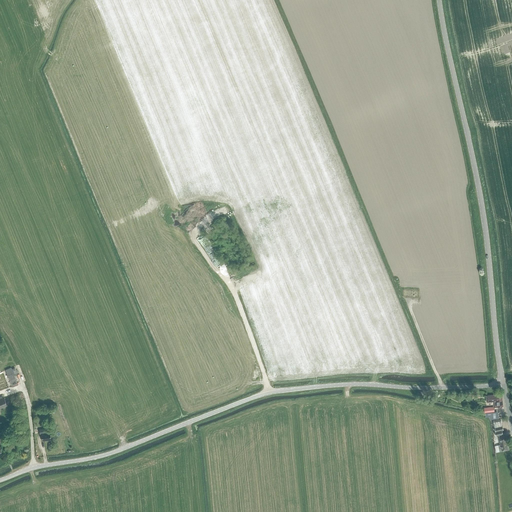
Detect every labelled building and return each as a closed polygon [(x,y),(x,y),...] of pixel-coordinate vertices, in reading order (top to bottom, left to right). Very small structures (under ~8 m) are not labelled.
[(0,385),(8,382),(1,364),(0,364),(0,385)] [(11,368),(5,370),(8,376),(7,376),(8,378),(8,377),(12,387),(18,385),(14,375),(17,374),(15,368),(11,369),(11,368)] [(495,407),(503,407),(501,394),(494,395),(486,395),(486,402),(495,402),(495,407)] [(497,418),(497,412),(494,412),(494,407),(483,407),(483,413),(491,412),(491,419),(497,418)] [(503,430),(502,426),(495,427),(496,432),(495,432),(496,436),(503,435),(502,430),(503,430)] [(42,441),(50,439),(49,433),(47,433),(46,432),(45,433),(45,429),(39,430),(39,433),(41,433),(42,441)] [(506,436),(499,438),(500,445),(499,445),(500,451),(502,451),(508,450),(507,443),(508,443),(506,436)]
